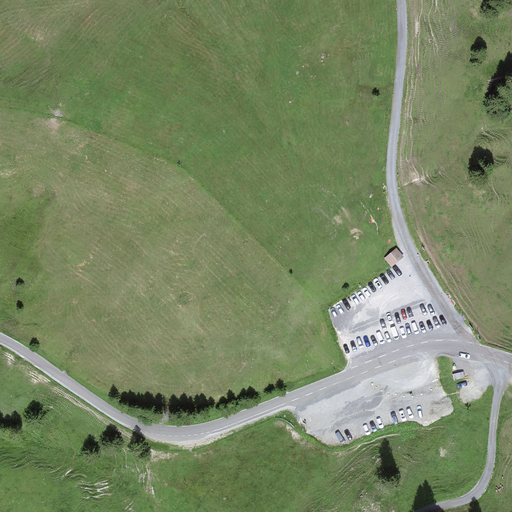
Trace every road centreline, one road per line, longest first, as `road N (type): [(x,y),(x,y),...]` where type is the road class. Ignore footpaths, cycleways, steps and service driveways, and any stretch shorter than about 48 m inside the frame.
road 1 (tertiary): [(0,337),(122,417),(180,431),(216,425),(417,348),(457,345),(511,359)]
road 2 (track): [(503,380),(484,478),(470,494),(420,511)]
